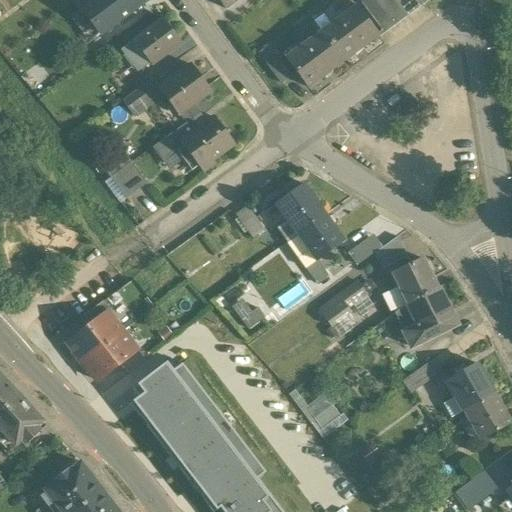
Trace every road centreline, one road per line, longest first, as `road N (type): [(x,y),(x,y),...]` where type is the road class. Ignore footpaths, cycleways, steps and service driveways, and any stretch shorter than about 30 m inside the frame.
road 1 (residential): [(498,279),(494,149),(470,14)]
road 2 (residential): [(289,146),(498,279)]
road 3 (tertiary): [(0,335),(157,511)]
road 4 (residential): [(470,14),(289,146)]
road 5 (residential): [(180,0),(289,146)]
road 6 (residential): [(289,146),(146,237)]
